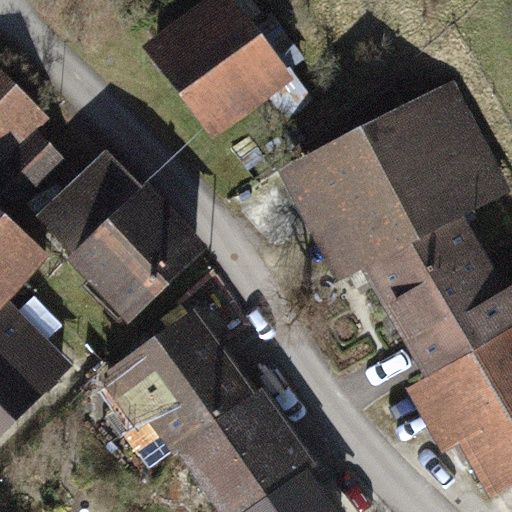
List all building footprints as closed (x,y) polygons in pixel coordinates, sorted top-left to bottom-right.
[(231,0),(207,0),(139,49),(206,141),(290,80),(231,0)] [(50,119),(0,69),(0,172),(42,132),(50,119)] [(454,84),(287,173),(342,275),(363,264),(425,379),(403,390),(439,458),(453,450),(484,507),(511,492),(511,281),(500,288),(460,213),(510,187),(454,84)] [(0,198),(124,323),(202,245),(96,138),(72,162),(42,132),(0,172),(0,198)] [(0,306),(4,303),(45,262),(0,216),(0,306)] [(4,303),(0,306),(0,449),(75,375),(4,303)] [(198,303),(88,375),(130,439),(145,430),(158,450),(171,442),(217,511),(333,511),(310,476),(321,469),(264,382),(254,389),(198,303)]
